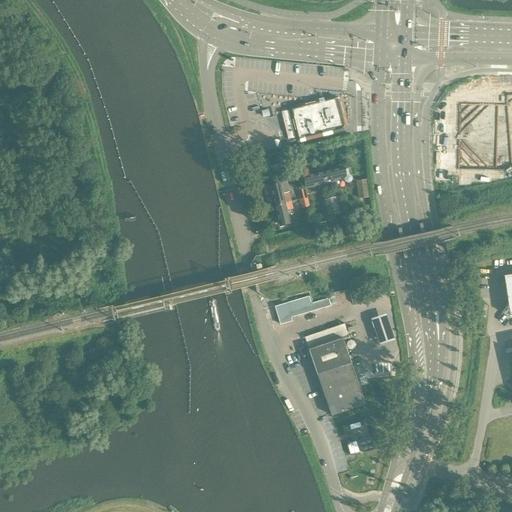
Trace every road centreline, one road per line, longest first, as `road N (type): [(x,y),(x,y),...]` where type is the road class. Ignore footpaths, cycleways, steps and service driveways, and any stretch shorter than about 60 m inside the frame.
road 1 (unclassified): [(338,494),(325,450),(267,340),(210,89)]
road 2 (secondary): [(379,56),(379,174),(412,343),(413,390),(396,457)]
road 3 (secondary): [(438,344),(407,197),(404,58)]
road 4 (secondary): [(438,344),(441,311),(414,125),(426,58)]
road 5 (unclassified): [(469,483),(501,333),(511,329)]
road 6 (secondary): [(379,31),(279,25),(225,11)]
road 7 (secondary): [(253,38),(379,56)]
road 8 (secondary): [(412,463),(438,344)]
